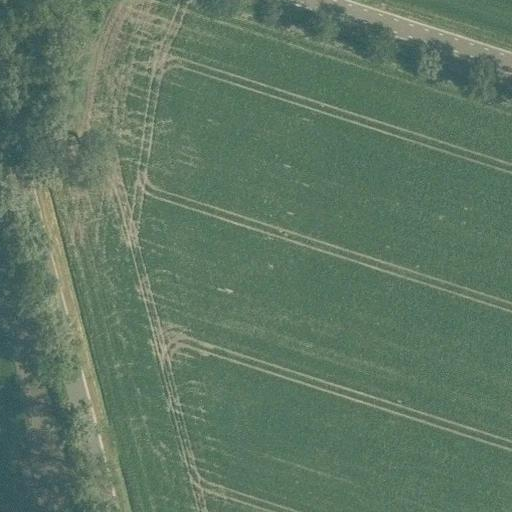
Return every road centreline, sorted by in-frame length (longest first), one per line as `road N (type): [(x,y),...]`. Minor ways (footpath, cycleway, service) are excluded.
road 1 (unclassified): [(111,511),(0,91)]
road 2 (unclassified): [(511,72),(284,0)]
